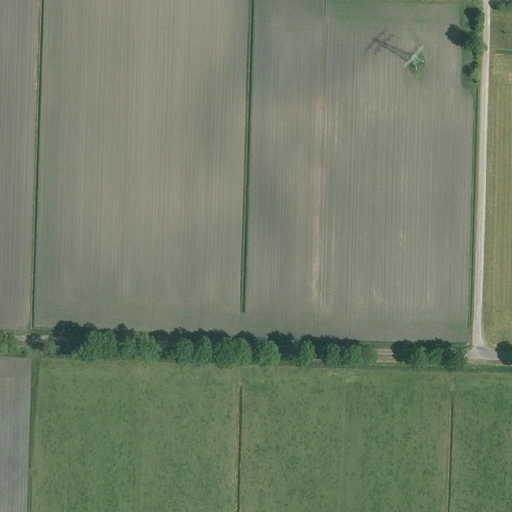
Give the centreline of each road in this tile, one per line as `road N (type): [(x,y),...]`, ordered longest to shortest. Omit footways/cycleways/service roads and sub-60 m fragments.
road 1 (track): [(474,356),(0,345)]
road 2 (unclassified): [(511,357),(474,356),(485,0)]
